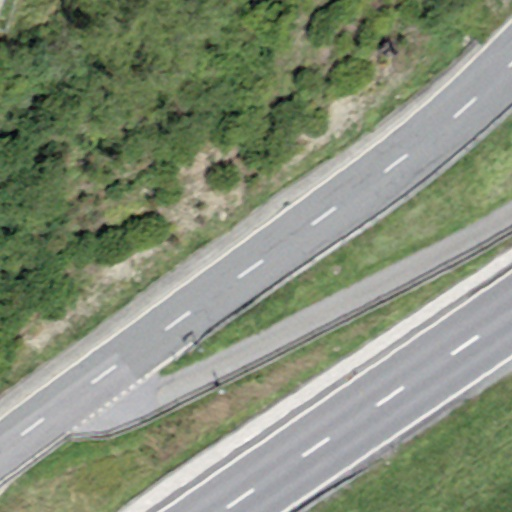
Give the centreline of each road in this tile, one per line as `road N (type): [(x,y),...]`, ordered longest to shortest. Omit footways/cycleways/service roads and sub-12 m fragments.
road 1 (unclassified): [(0,447),(354,192),(511,55)]
road 2 (track): [(97,376),(113,387),(139,386),(207,369),(511,208)]
road 3 (primary): [(511,308),(207,511)]
